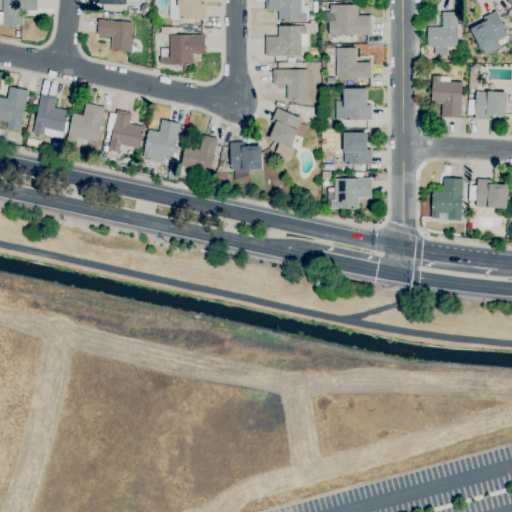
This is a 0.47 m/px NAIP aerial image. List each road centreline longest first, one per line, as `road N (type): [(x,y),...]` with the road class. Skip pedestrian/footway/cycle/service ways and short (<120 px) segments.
road 1 (secondary): [(400,249),(0,159)]
road 2 (secondary): [(0,187),(284,250)]
road 3 (tertiary): [(398,0),(401,275)]
road 4 (residential): [(0,58),(235,102)]
